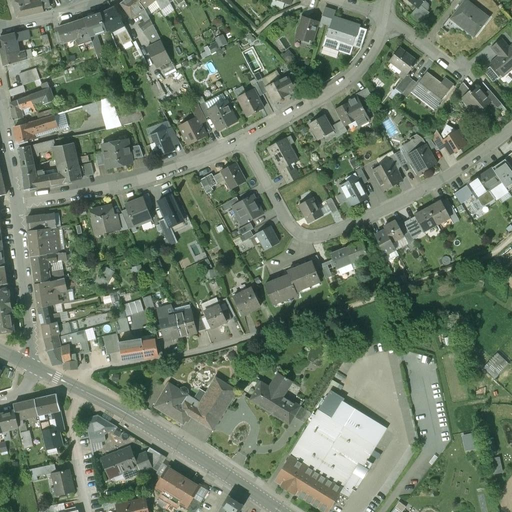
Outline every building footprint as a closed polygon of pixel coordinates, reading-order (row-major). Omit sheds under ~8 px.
[(40,0),(14,0),(13,1),(17,18),(44,12),(43,8),(42,1),(41,2),(40,0)] [(49,0),(46,0),(42,1),(43,8),(51,6),(49,0)] [(144,9),(137,0),(126,0),(121,4),(132,18),(141,12),(144,9)] [(155,0),(137,0),(144,9),(145,9),(156,1),(155,0)] [(168,0),(155,0),(156,1),(161,9),(170,3),(168,0)] [(490,18),(467,0),(464,0),(450,18),(459,25),(460,24),(474,35),(481,26),(482,27),(490,18)] [(114,7),(103,13),(110,30),(111,33),(113,32),(117,30),(119,34),(126,30),(114,7)] [(149,18),(145,9),(144,9),(141,12),(146,21),(149,18)] [(336,11),(329,9),(325,20),(331,22),(333,18),(336,11)] [(103,13),(84,19),(90,37),(97,34),(110,30),(103,13)] [(319,23),(303,17),(296,37),(312,43),(319,23)] [(153,24),(149,18),(146,21),(139,26),(147,37),(156,32),(153,24)] [(333,18),(331,22),(326,39),(324,45),(339,50),(339,51),(350,54),(353,45),(360,48),(364,36),(357,34),(359,28),(360,25),(349,22),(348,23),(333,18)] [(84,19),(71,24),(76,39),(78,45),(83,44),(84,46),(92,43),(90,37),(84,19)] [(71,24),(58,28),(59,32),(63,43),(76,39),(71,24)] [(132,40),(126,30),(119,34),(117,35),(122,46),(132,40)] [(63,43),(59,32),(54,34),(57,45),(63,43)] [(161,41),(156,32),(147,37),(153,46),(161,41)] [(15,33),(0,37),(0,46),(2,56),(19,52),(18,50),(19,50),(17,42),(15,33)] [(218,37),(221,46),(230,42),(226,33),(218,37)] [(103,53),(97,34),(90,37),(92,43),(96,55),(100,54),(103,53)] [(47,35),(41,36),(44,47),(50,46),(47,35)] [(500,39),(490,47),(495,52),(504,44),(500,39)] [(153,46),(147,49),(157,67),(159,66),(171,60),(161,41),(153,46)] [(508,49),(504,44),(495,52),(498,56),(490,63),(502,77),(511,68),(511,45),(508,49)] [(417,62),(399,48),(389,61),(407,75),(417,62)] [(19,52),(2,56),(4,66),(26,60),(26,59),(32,57),(30,50),(24,51),(19,52)] [(177,72),(171,60),(159,66),(165,78),(177,72)] [(41,66),(18,74),(23,86),(24,85),(40,79),(45,77),(41,66)] [(440,83),(426,73),(427,72),(426,72),(417,83),(413,89),(435,107),(453,85),(444,78),(440,83)] [(266,87),(268,91),(273,102),(294,92),(295,94),(298,92),(293,81),(291,82),(288,76),(266,87)] [(405,76),(395,88),(402,93),(405,90),(412,82),(405,76)] [(412,82),(405,90),(410,94),(413,89),(417,83),(413,80),(412,82)] [(266,87),(263,81),(257,84),(263,94),(268,91),(266,87)] [(47,82),(42,85),(44,90),(50,88),(47,82)] [(166,96),(158,82),(150,86),(158,100),(166,96)] [(263,94),(257,84),(252,86),(254,90),(253,90),(257,97),(263,94)] [(23,86),(9,90),(11,96),(26,91),(24,85),(23,86)] [(490,102),(478,87),(471,93),(470,91),(463,97),(477,114),(490,102)] [(44,90),(30,96),(34,106),(43,102),(43,105),(54,101),(50,88),(44,90)] [(367,89),(361,91),(367,102),(372,99),(367,89)] [(253,90),(237,98),(247,117),(263,109),(257,97),(253,90)] [(367,102),(361,91),(356,94),(358,98),(362,107),(363,107),(368,104),(367,102)] [(34,106),(30,96),(18,100),(22,110),(23,116),(36,111),(35,107),(34,106)] [(72,97),(64,100),(67,109),(75,106),(72,97)] [(118,116),(111,98),(82,107),(83,111),(87,110),(88,115),(97,115),(103,113),(107,129),(121,126),(118,116)] [(358,98),(335,110),(341,120),(345,127),(355,122),(358,127),(370,121),(363,107),(362,107),(358,98)] [(22,110),(18,100),(10,103),(13,120),(24,118),(23,116),(22,110)] [(208,110),(210,116),(219,131),(236,122),(225,101),(208,110)] [(205,104),(199,107),(205,118),(210,116),(208,110),(205,104)] [(198,105),(191,109),(196,119),(196,118),(200,124),(206,121),(205,118),(199,107),(198,105)] [(55,115),(52,108),(45,111),(37,114),(39,120),(53,116),(52,116),(55,115)] [(140,110),(118,116),(121,126),(140,121),(139,119),(143,118),(140,110)] [(64,112),(55,115),(59,125),(35,134),(36,139),(69,127),(64,112)] [(39,120),(15,127),(17,143),(24,141),(24,142),(36,139),(35,134),(59,125),(55,115),(52,116),(53,116),(39,120)] [(324,115),(309,124),(318,139),(324,136),(325,138),(334,134),(334,133),(330,126),(324,115)] [(196,119),(179,127),(188,145),(206,136),(200,124),(196,118),(196,119)] [(345,127),(341,120),(336,123),(342,134),(347,131),(345,127)] [(342,134),(336,123),(330,126),(334,133),(334,134),(336,137),(342,134)] [(457,131),(446,125),(440,137),(443,141),(442,142),(445,147),(450,155),(466,145),(457,131)] [(172,128),(167,130),(170,138),(171,138),(172,141),(178,139),(172,128)] [(167,130),(149,137),(156,157),(175,150),(172,141),(171,138),(170,138),(167,130)] [(436,131),(432,139),(439,151),(445,147),(442,142),(443,141),(440,137),(436,131)] [(435,146),(427,135),(422,138),(425,144),(429,150),(435,146)] [(290,136),(269,148),(286,178),(297,172),(293,163),(298,161),(290,145),(294,143),(290,136)] [(51,140),(18,149),(22,167),(34,166),(32,157),(37,156),(38,154),(38,152),(53,148),(51,140)] [(128,140),(115,143),(120,166),(132,163),(131,159),(129,148),(128,140)] [(115,143),(102,145),(104,153),(106,164),(107,168),(120,166),(115,143)] [(73,144),(53,148),(57,164),(77,158),(73,144)] [(425,144),(408,154),(412,161),(410,162),(409,160),(407,162),(405,163),(409,170),(411,168),(416,175),(436,163),(428,150),(429,150),(425,144)] [(140,146),(129,148),(131,159),(143,157),(140,146)] [(401,151),(395,154),(401,165),(405,163),(407,162),(401,151)] [(104,153),(96,154),(98,166),(106,164),(104,153)] [(395,154),(389,157),(391,161),(395,169),(401,165),(395,154)] [(88,155),(77,158),(78,164),(90,161),(88,155)] [(77,158),(57,164),(60,173),(52,175),(44,177),(44,172),(35,173),(34,166),(22,167),(25,190),(62,183),(82,179),(81,177),(79,166),(78,164),(77,158)] [(511,168),(505,159),(492,168),(507,191),(508,191),(511,188),(511,168)] [(395,169),(391,161),(372,170),(383,191),(401,182),(394,169),(395,169)] [(91,163),(79,166),(81,177),(94,174),(91,163)] [(236,164),(222,172),(231,189),(246,181),(236,164)] [(368,182),(361,168),(355,171),(362,185),(368,182)] [(492,168),(480,177),(495,199),(507,191),(492,168)] [(297,172),(286,178),(289,184),(300,177),(297,172)] [(217,184),(212,174),(206,177),(212,187),(217,184)] [(367,198),(355,175),(346,179),(349,184),(341,188),(343,193),(347,200),(345,200),(346,201),(349,208),(367,198)] [(206,177),(200,180),(206,194),(213,190),(212,187),(206,177)] [(495,199),(480,177),(467,185),(473,193),(483,208),(495,199)] [(467,185),(454,194),(461,204),(472,197),(470,195),(473,193),(467,185)] [(343,193),(337,196),(341,203),(346,201),(345,200),(347,200),(343,193)] [(171,195),(158,202),(166,220),(169,227),(170,227),(183,221),(171,195)] [(236,205),(233,206),(233,207),(242,224),(263,213),(254,195),(236,205)] [(144,197),(126,205),(127,209),(132,222),(134,226),(152,219),(144,197)] [(322,217),(312,198),(299,205),(309,224),(322,217)] [(332,198),(326,202),(331,212),(332,212),(332,213),(338,210),(332,198)] [(233,199),(223,205),(226,211),(233,207),(233,206),(236,205),(233,199)] [(447,200),(442,203),(447,213),(453,211),(447,200)] [(442,203),(441,201),(428,208),(436,222),(442,219),(443,221),(449,217),(447,213),(442,203)] [(112,206),(91,211),(96,231),(103,229),(104,232),(120,229),(117,218),(116,215),(114,216),(112,206)] [(436,222),(428,208),(414,215),(415,217),(421,227),(423,231),(429,228),(428,227),(436,222)] [(127,209),(121,211),(123,216),(126,224),(132,222),(127,209)] [(55,213),(45,215),(45,216),(46,227),(46,229),(55,228),(56,228),(55,213)] [(45,216),(28,218),(29,229),(46,227),(45,216)] [(123,216),(117,218),(120,229),(120,230),(128,228),(126,224),(123,216)] [(421,227),(415,217),(410,220),(415,230),(421,227)] [(169,227),(166,220),(160,222),(162,229),(165,236),(173,233),(170,227),(169,227)] [(397,224),(395,221),(384,227),(385,230),(392,242),(404,236),(403,235),(397,224)] [(409,232),(403,221),(397,224),(403,235),(409,232)] [(250,223),(238,230),(241,235),(254,229),(250,223)] [(56,228),(55,228),(55,233),(62,233),(62,234),(69,233),(68,230),(66,231),(65,226),(56,228)] [(271,227),(258,234),(266,250),(279,243),(271,227)] [(46,229),(44,229),(47,254),(55,253),(58,253),(55,233),(55,228),(46,229)] [(44,229),(29,231),(31,257),(47,254),(44,229)] [(392,242),(385,230),(376,235),(379,244),(384,255),(396,249),(392,242)] [(362,241),(346,248),(352,263),(368,256),(362,241)] [(384,255),(379,244),(374,247),(380,261),(386,259),(384,255)] [(346,248),(331,254),(337,269),(352,263),(346,248)] [(55,253),(47,254),(48,263),(57,262),(55,253)] [(58,253),(55,253),(57,262),(67,260),(66,253),(58,253)] [(47,254),(31,257),(35,284),(50,280),(48,263),(47,254)] [(317,256),(310,259),(312,262),(315,270),(321,268),(317,256)] [(312,262),(288,272),(289,275),(296,292),(320,282),(315,270),(312,262)] [(5,264),(0,264),(0,287),(8,286),(7,277),(5,264)] [(327,265),(321,268),(326,279),(332,276),(327,265)] [(72,276),(66,278),(67,282),(68,287),(78,285),(75,275),(72,276)] [(296,292),(289,275),(265,285),(273,305),(297,295),(296,292)] [(55,281),(35,285),(38,308),(39,308),(49,306),(50,305),(48,295),(48,291),(55,290),(55,284),(55,281)] [(0,287),(0,311),(11,309),(8,286),(0,287)] [(252,288),(234,297),(242,314),(249,310),(249,311),(261,306),(252,288)] [(65,291),(60,292),(62,303),(63,304),(68,303),(72,303),(70,297),(70,295),(65,296),(65,291)] [(60,292),(48,295),(50,305),(55,304),(62,303),(60,292)] [(84,294),(70,297),(72,303),(79,301),(85,299),(84,294)] [(151,296),(143,298),(147,310),(155,308),(151,296)] [(49,306),(39,308),(41,325),(52,323),(50,315),(49,306)] [(220,306),(205,312),(211,327),(226,321),(223,312),(220,306)] [(0,311),(0,333),(15,331),(11,309),(0,311)] [(228,310),(223,312),(226,321),(232,319),(228,310)] [(191,311),(176,315),(176,316),(181,336),(196,333),(193,321),(191,311)] [(176,315),(160,319),(165,340),(181,336),(176,316),(176,315)] [(201,319),(193,321),(196,333),(206,330),(201,319)] [(52,323),(41,325),(44,338),(58,335),(60,335),(59,332),(57,325),(56,322),(52,323)] [(64,323),(57,325),(59,332),(66,330),(64,323)] [(60,346),(55,346),(56,349),(48,350),(53,365),(63,363),(61,347),(69,345),(81,343),(87,341),(84,331),(58,338),(60,346)] [(111,340),(104,342),(107,355),(121,352),(119,342),(117,334),(110,336),(111,340)] [(58,335),(44,338),(48,350),(56,349),(55,346),(60,346),(58,338),(58,335)] [(142,338),(119,342),(121,352),(123,360),(144,356),(142,342),(142,338)] [(160,348),(157,339),(154,340),(157,357),(163,356),(160,348)] [(154,340),(142,342),(144,356),(145,359),(157,357),(154,340)] [(69,345),(61,347),(63,363),(72,361),(71,355),(69,345)] [(79,353),(71,355),(72,361),(80,359),(79,353)] [(72,361),(63,363),(64,370),(77,368),(77,362),(81,361),(80,359),(72,361)] [(277,373),(268,387),(257,380),(256,382),(259,384),(250,399),(289,424),(294,417),(300,407),(282,396),(291,382),(277,373)] [(216,377),(200,403),(192,417),(213,430),(237,391),(216,377)] [(318,411),(290,456),(342,488),(340,492),(348,497),(360,476),(361,477),(366,469),(362,467),(385,429),(342,403),(332,420),(331,420),(345,398),(331,390),(318,411)] [(183,402),(165,391),(156,405),(174,417),(175,418),(184,403),(183,402)] [(57,394),(35,399),(39,415),(38,416),(40,422),(48,420),(62,417),(57,394)] [(200,403),(188,395),(183,402),(184,403),(175,418),(174,417),(174,418),(182,423),(186,418),(189,420),(191,417),(192,417),(200,403)] [(35,399),(26,401),(31,417),(38,416),(39,415),(35,399)] [(26,401),(14,404),(15,410),(17,420),(31,417),(26,401)] [(300,407),(294,417),(304,423),(310,414),(300,407)] [(15,410),(0,414),(0,416),(4,432),(9,431),(9,430),(19,427),(17,420),(15,410)] [(99,416),(86,418),(88,430),(100,428),(100,427),(107,426),(109,422),(99,416)] [(62,417),(48,420),(49,424),(41,426),(41,428),(49,426),(49,429),(59,426),(60,432),(65,430),(62,417)] [(59,426),(49,429),(49,426),(41,428),(47,449),(63,445),(60,432),(59,426)] [(131,447),(109,456),(108,455),(101,458),(109,478),(123,473),(126,478),(141,472),(140,471),(138,467),(139,466),(135,457),(131,447)] [(161,454),(150,447),(146,452),(152,466),(156,461),(161,454)] [(146,452),(135,457),(139,466),(138,467),(140,471),(152,466),(146,452)] [(161,454),(156,461),(162,464),(166,457),(161,454)] [(325,511),(327,511),(340,492),(342,488),(290,456),(275,481),(281,485),(280,486),(296,495),(296,494),(325,511)] [(55,464),(29,470),(31,481),(38,479),(37,476),(52,473),(56,472),(55,464)] [(200,485),(169,466),(162,477),(155,488),(156,489),(163,493),(160,498),(176,508),(179,503),(186,507),(187,507),(193,497),(195,493),(200,485)] [(56,472),(52,473),(55,487),(52,488),(54,496),(74,492),(69,469),(56,472)] [(156,473),(148,486),(155,490),(156,489),(155,488),(162,477),(156,473)] [(228,496),(218,511),(239,511),(244,506),(238,502),(234,499),(228,496)] [(202,501),(193,497),(187,507),(186,507),(185,509),(190,511),(195,511),(202,501)] [(146,511),(144,499),(118,505),(119,511),(146,511)] [(65,502),(38,508),(38,511),(54,511),(55,511),(66,509),(65,502)] [(402,511),(406,507),(399,502),(391,511),(402,511)]
